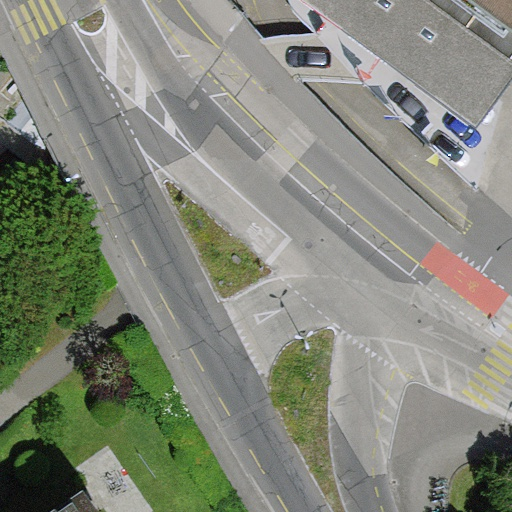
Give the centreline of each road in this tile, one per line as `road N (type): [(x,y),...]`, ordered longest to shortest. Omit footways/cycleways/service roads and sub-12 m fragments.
road 1 (primary): [(34,0),(212,347)]
road 2 (primary): [(306,225),(199,121),(169,83),(126,0)]
road 3 (primary): [(364,511),(351,454),(348,298)]
road 4 (unclassified): [(471,339),(306,225)]
road 5 (primary): [(212,347),(320,511)]
road 6 (unclassified): [(348,298),(301,301),(212,347)]
road 7 (unclassified): [(471,339),(348,298)]
